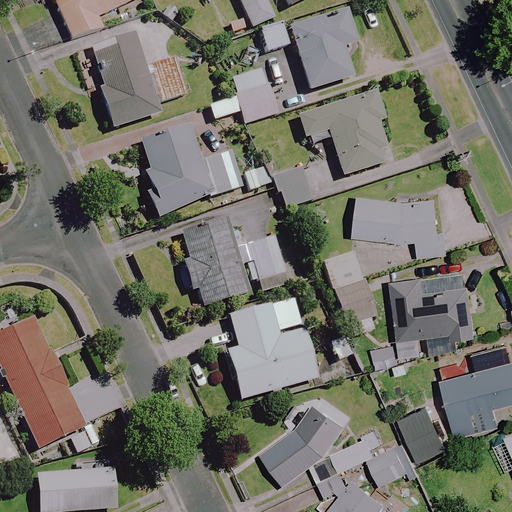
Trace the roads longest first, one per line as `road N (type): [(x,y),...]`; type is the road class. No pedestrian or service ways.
road 1 (residential): [(206,511),(69,224)]
road 2 (residential): [(69,224),(0,67)]
road 3 (secondary): [(511,123),(453,0)]
